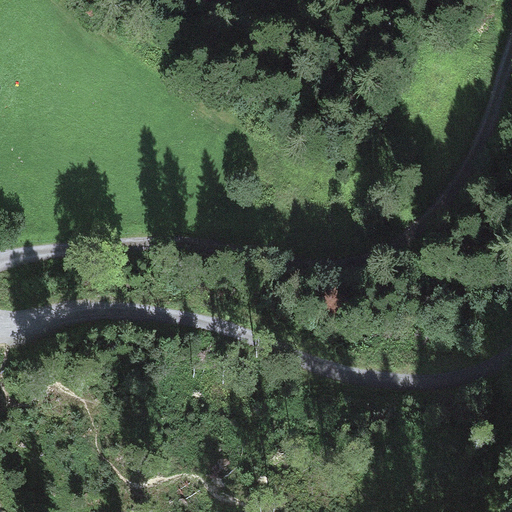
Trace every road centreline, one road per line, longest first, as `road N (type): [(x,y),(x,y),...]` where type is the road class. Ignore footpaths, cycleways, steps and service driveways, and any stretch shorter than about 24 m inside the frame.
road 1 (track): [(511,53),(454,187),(386,249),(328,263),(111,246),(0,261)]
road 2 (track): [(0,319),(146,312),(229,329),(317,368),(391,382),(460,379),(511,347)]
